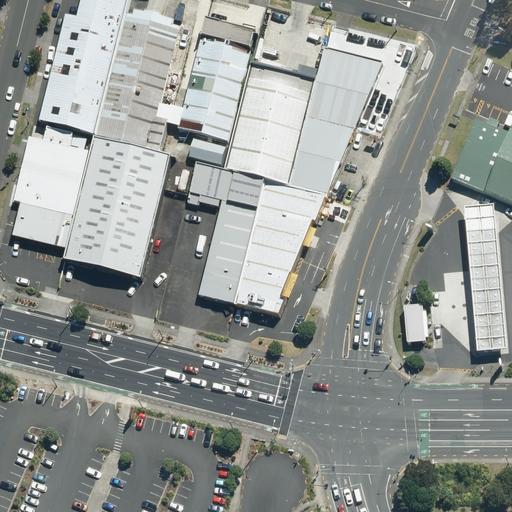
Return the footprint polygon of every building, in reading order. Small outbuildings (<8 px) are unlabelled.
[(68,22),(40,126),(93,139),(129,3),(115,0),(83,0),(78,24),(68,22)] [(184,35),(129,18),(96,140),(157,155),(184,35)] [(254,38),(206,26),(179,138),(227,149),(254,38)] [(384,67),(323,52),(289,194),(322,202),(384,67)] [(227,180),(289,194),(315,84),(253,69),(227,180)] [(486,127),(475,123),(450,183),(511,208),(511,133),(510,133),(508,136),(496,131),(499,124),(489,120),(486,127)] [(372,142),(359,137),(356,145),(369,150),(372,142)] [(12,235),(67,246),(86,154),(27,142),(15,200),(19,203),(12,235)] [(226,152),(191,143),(187,161),(222,170),(226,152)] [(140,279),(169,162),(95,144),(66,260),(140,279)] [(289,194),(227,180),(199,173),(192,204),(220,210),(198,301),(235,309),(281,319),(322,202),(289,194)] [(506,354),(495,209),(464,212),(475,356),(506,354)] [(413,309),(404,310),(406,346),(415,345),(424,344),(421,309),(413,309)]
